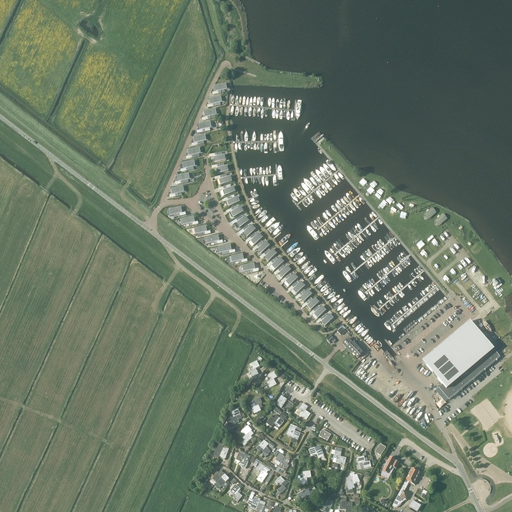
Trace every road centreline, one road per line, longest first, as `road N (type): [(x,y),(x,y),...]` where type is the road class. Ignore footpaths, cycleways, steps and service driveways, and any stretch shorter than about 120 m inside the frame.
road 1 (tertiary): [(0,116),(312,354)]
road 2 (tertiary): [(462,472),(312,354)]
road 3 (track): [(231,331),(237,308),(183,269),(162,240)]
